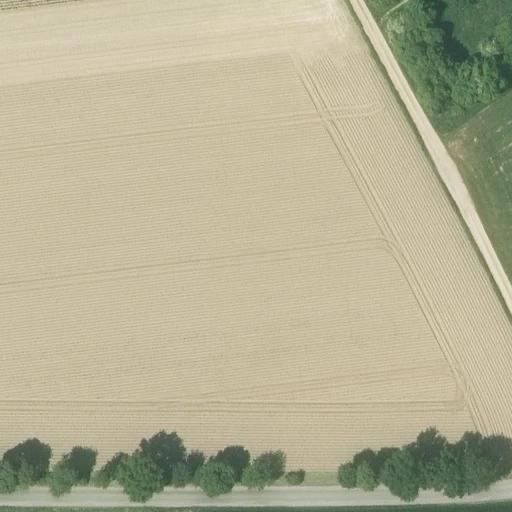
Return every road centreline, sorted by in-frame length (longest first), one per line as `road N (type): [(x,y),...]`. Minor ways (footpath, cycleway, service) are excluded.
road 1 (unclassified): [(0,491),(511,490)]
road 2 (track): [(511,313),(353,0)]
